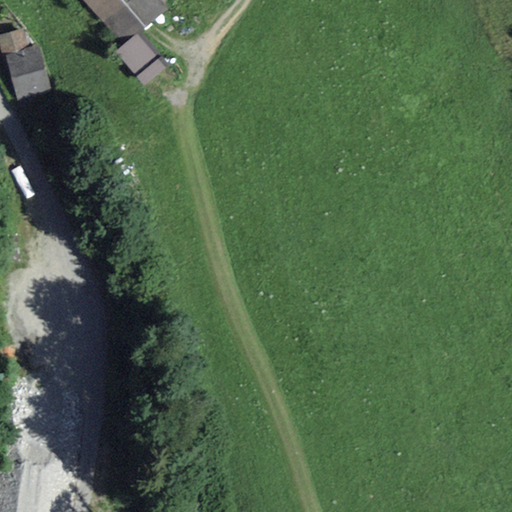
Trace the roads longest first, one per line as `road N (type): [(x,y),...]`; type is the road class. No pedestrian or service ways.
road 1 (track): [(198,60),(183,94),(187,133),(230,294),(315,511)]
road 2 (unclassified): [(80,511),(92,397),(84,300),(52,201),(0,109)]
